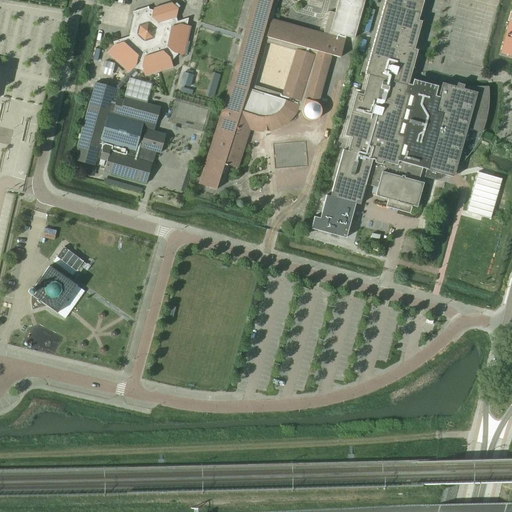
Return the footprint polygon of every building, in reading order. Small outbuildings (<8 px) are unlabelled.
[(288,122),(295,114),(297,110),(302,111),(302,113),(302,114),(302,115),(303,116),(304,117),(304,118),(305,119),(306,119),(307,120),(308,120),(310,121),(311,121),(312,121),(313,121),(315,120),(316,120),(317,119),(318,118),(319,118),(319,117),(320,116),(320,114),(321,113),(321,112),(321,111),(321,110),(321,109),(320,107),(320,106),(319,105),(318,104),(317,104),(331,55),(340,58),(346,37),(354,39),(364,0),(338,0),(335,13),(329,12),(323,34),(272,19),(275,6),(276,3),(276,0),(253,0),(230,84),(207,158),(198,184),(216,190),(217,187),(218,186),(220,184),(221,183),(222,181),(223,179),(224,177),(225,174),(228,165),(237,168),(242,151),(249,129),(252,130),(261,132),(271,131),(280,127),(288,122)] [(414,49),(421,22),(422,22),(418,20),(423,0),(385,0),(365,74),(368,75),(363,95),(356,93),(344,136),(351,138),(347,152),(343,150),(330,196),(355,203),(360,204),(372,158),(375,159),(368,185),(377,188),(375,196),(387,199),(385,207),(410,213),(412,206),(416,207),(423,183),(418,182),(423,166),(427,167),(424,177),(433,180),(437,179),(439,179),(440,178),(445,175),(451,171),(456,167),(459,165),(461,162),(463,160),(466,157),(459,156),(469,121),(471,122),(470,128),(481,132),(482,129),(484,125),(485,121),(486,118),(486,114),(487,110),(487,106),(488,103),(488,99),(488,95),(488,91),(487,87),(470,87),(469,90),(463,89),(464,85),(458,83),(457,87),(442,83),(438,97),(435,96),(436,92),(429,90),(429,88),(420,85),(419,88),(408,84),(417,50),(414,49)] [(128,37),(112,42),(113,45),(106,54),(128,74),(133,69),(142,71),(145,77),(173,68),(171,61),(177,54),(184,56),(191,26),(186,25),(188,18),(177,21),(176,18),(178,9),(171,2),(153,8),(152,10),(149,9),(148,7),(132,12),(133,15),(128,37)] [(511,12),(501,53),(511,55),(511,12)] [(77,146),(73,160),(94,166),(97,158),(99,159),(104,144),(139,153),(140,148),(155,152),(160,153),(165,135),(153,131),(155,124),(160,107),(146,104),(148,99),(140,96),(138,101),(124,97),(123,100),(116,98),(119,88),(130,76),(137,69),(133,69),(128,74),(128,73),(127,75),(116,87),(115,88),(95,83),(91,98),(80,137),(77,146)] [(193,86),(193,74),(182,73),(181,85),(193,86)] [(146,184),(152,163),(155,152),(140,148),(139,153),(104,144),(99,159),(106,161),(103,172),(146,184)] [(174,164),(168,183),(178,187),(184,167),(174,164)] [(478,172),(466,212),(490,219),(502,179),(478,172)] [(346,238),(355,203),(330,196),(326,195),(320,218),(314,216),(311,228),(346,238)] [(128,256),(129,246),(113,243),(111,254),(128,256)] [(83,262),(63,247),(56,257),(76,272),(83,262)] [(98,274),(106,259),(99,255),(91,270),(98,274)] [(76,286),(49,266),(33,289),(32,289),(31,289),(30,289),(29,289),(29,290),(28,291),(28,292),(28,293),(29,294),(30,295),(31,295),(31,297),(31,299),(31,301),(31,304),(31,306),(31,308),(32,310),(47,306),(57,313),(76,286)] [(176,307),(170,306),(168,316),(173,318),(176,307)]
